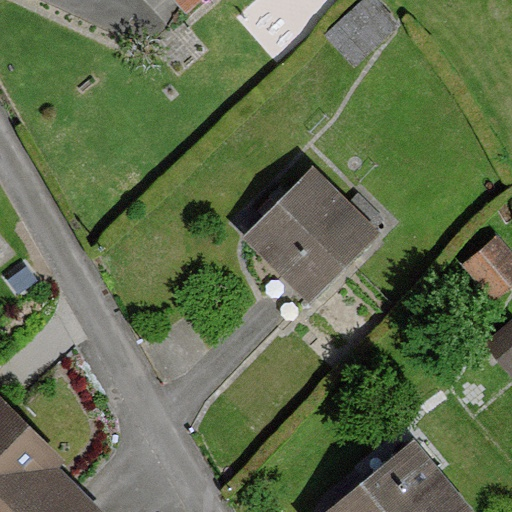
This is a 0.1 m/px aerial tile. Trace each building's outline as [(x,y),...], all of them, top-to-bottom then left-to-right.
[(155,0),(179,27),(210,0),(155,0)] [(362,0),(319,41),(348,72),(391,31),(362,0)] [(341,206),(301,171),(235,244),(305,306),(378,225),(348,198),(341,206)] [(511,272),(483,244),(454,273),(485,305),(511,278),(511,272)] [(511,325),(508,321),(474,349),(498,378),(511,367),(511,325)] [(57,467),(0,415),(0,511),(90,511),(50,475),(57,467)] [(462,511),(405,444),(323,511),(462,511)]
